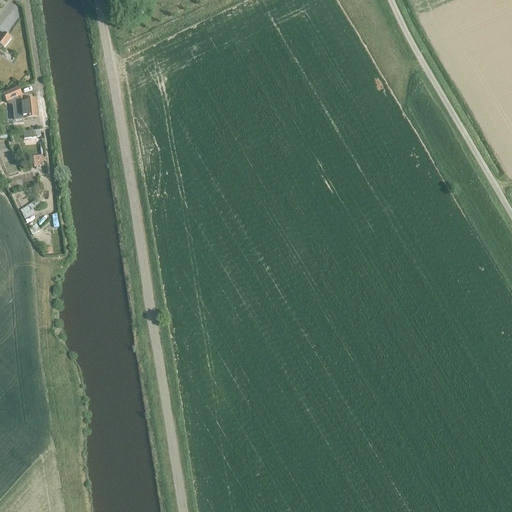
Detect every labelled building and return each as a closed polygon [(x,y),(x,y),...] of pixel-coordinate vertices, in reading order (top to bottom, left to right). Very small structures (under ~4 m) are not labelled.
[(0,45),(3,49),(11,40),(4,34),(0,38),(0,45)] [(17,90),(3,96),(7,103),(11,105),(13,121),(22,120),(37,119),(35,101),(23,102),(17,90)] [(37,132),(22,134),(24,141),(38,138),(37,132)] [(43,158),(42,156),(32,157),(34,168),(44,166),(43,158)] [(36,225),(29,230),(32,235),(40,232),(36,225)]
